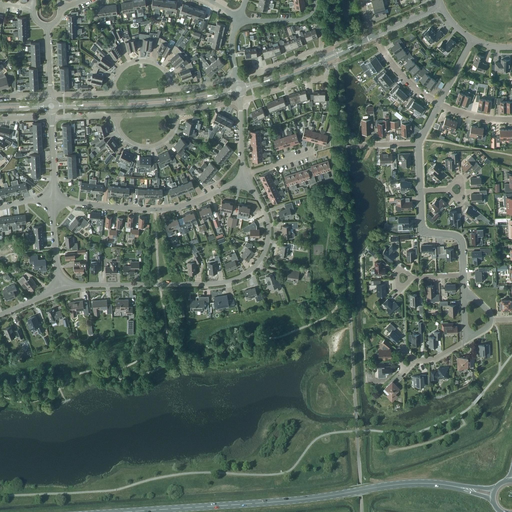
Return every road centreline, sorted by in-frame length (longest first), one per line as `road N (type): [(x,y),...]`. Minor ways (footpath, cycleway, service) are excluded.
road 1 (primary): [(125,511),(449,485)]
road 2 (unclassified): [(59,286),(237,278),(255,266),(267,239),(268,222),(243,179)]
road 3 (residential): [(52,199),(155,210),(243,179)]
road 4 (tertiary): [(238,89),(51,106)]
